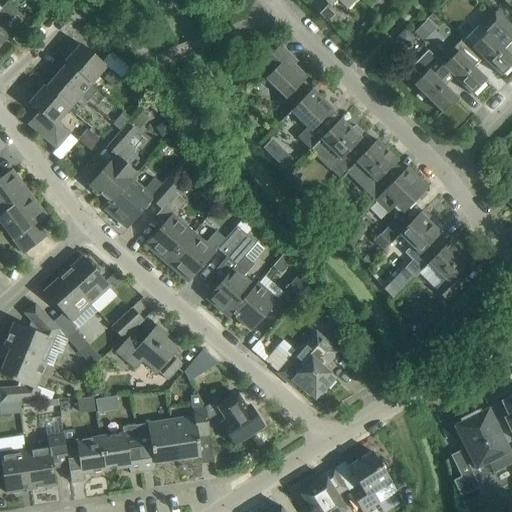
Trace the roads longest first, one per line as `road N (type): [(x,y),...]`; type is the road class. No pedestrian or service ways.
road 1 (residential): [(327,445),(85,228)]
road 2 (residential): [(447,172),(277,0)]
road 3 (residential): [(327,445),(511,338)]
road 4 (residential): [(85,228),(0,113)]
road 5 (residential): [(227,511),(327,445)]
